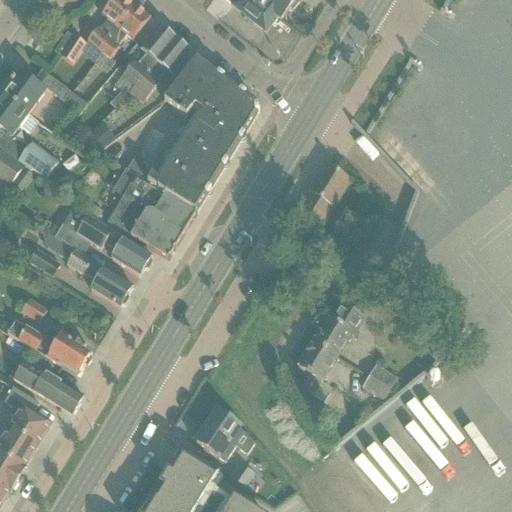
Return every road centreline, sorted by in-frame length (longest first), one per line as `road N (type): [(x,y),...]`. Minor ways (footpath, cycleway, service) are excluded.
road 1 (residential): [(198,295),(161,300),(26,511)]
road 2 (residential): [(186,377),(332,135)]
road 3 (primary): [(198,295),(307,118)]
road 4 (residential): [(307,118),(161,0)]
road 5 (primary): [(66,511),(159,360)]
road 6 (unknown): [(468,64),(488,234)]
road 7 (residential): [(102,511),(186,377)]
road 8 (residential): [(332,135),(412,0)]
road 9 (primary): [(307,118),(379,0)]
